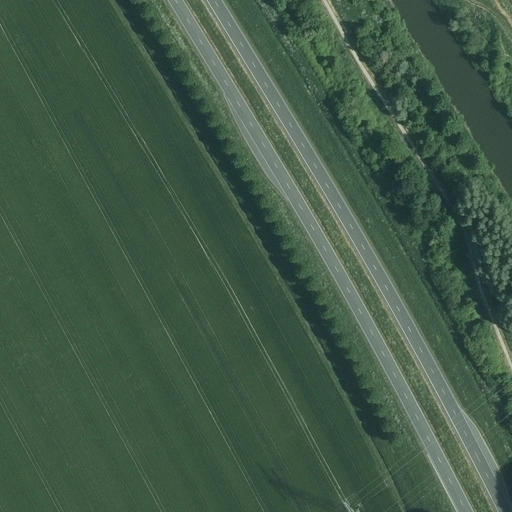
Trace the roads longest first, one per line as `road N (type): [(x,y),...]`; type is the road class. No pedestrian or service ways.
road 1 (trunk): [(174,0),(300,205),(465,511)]
road 2 (trunk): [(504,511),(414,338),(213,0)]
